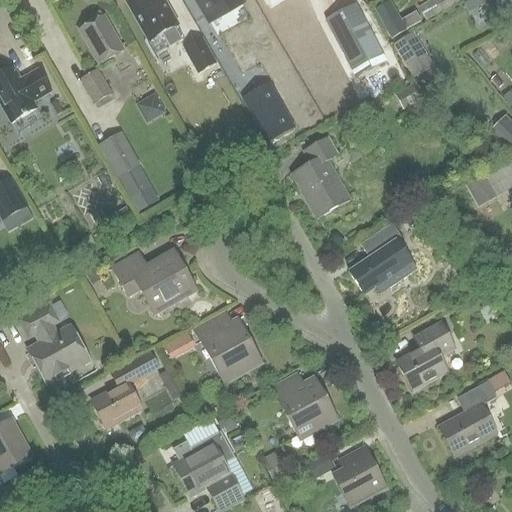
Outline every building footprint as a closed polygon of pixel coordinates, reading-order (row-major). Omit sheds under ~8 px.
[(135,0),(128,4),(150,42),(147,43),(146,42),(145,42),(154,58),(155,57),(154,56),(169,47),(170,49),(183,42),(175,28),(177,27),(161,0),(135,0)] [(197,0),(209,19),(240,1),(239,0),(197,0)] [(426,22),(461,1),(460,0),(434,0),(419,9),(426,22)] [(511,0),(479,0),(497,17),(511,8),(511,0)] [(356,6),(326,22),(356,78),(386,63),(356,6)] [(415,14),(400,23),(405,33),(421,24),(415,14)] [(99,66),(124,52),(104,18),(80,32),(99,66)] [(427,53),(414,33),(394,46),(406,66),(414,79),(434,66),(427,53)] [(199,74),(216,65),(202,41),(185,50),(199,74)] [(20,81),(13,69),(0,76),(0,103),(12,124),(37,110),(33,104),(52,93),(39,71),(20,81)] [(96,74),(81,82),(94,105),(109,96),(96,74)] [(496,76),(492,80),(500,88),(504,84),(496,76)] [(416,84),(395,96),(403,110),(424,98),(416,84)] [(244,99),(269,144),(294,130),(268,85),(244,99)] [(140,104),(151,124),(171,113),(159,93),(140,104)] [(56,104),(51,107),(57,117),(62,114),(56,104)] [(511,124),(505,118),(491,132),(511,152),(511,150),(511,124)] [(122,133),(99,147),(118,180),(120,179),(140,167),(142,166),(122,133)] [(327,161),(338,156),(328,138),(304,152),(311,164),(292,175),(318,220),(350,201),(327,161)] [(140,167),(120,179),(131,198),(141,215),(161,203),(151,186),(140,167)] [(191,185),(202,179),(195,168),(185,175),(191,185)] [(9,182),(0,187),(0,223),(2,222),(9,233),(32,219),(9,182)] [(390,289),(417,271),(397,241),(401,238),(392,225),(361,246),(369,258),(349,272),(365,297),(386,283),(390,289)] [(155,315),(193,293),(171,254),(146,268),(138,254),(113,269),(129,297),(141,290),(155,315)] [(67,371),(87,360),(71,331),(57,338),(50,326),(56,322),(49,308),(22,323),(30,337),(36,333),(43,346),(30,353),(47,382),(56,377),(58,381),(69,375),(67,371)] [(227,383),(261,364),(238,321),(231,325),(225,315),(194,331),(201,343),(204,341),(227,383)] [(439,358),(455,350),(440,324),(414,339),(421,351),(397,364),(412,392),(447,373),(439,358)] [(127,386),(141,378),(159,369),(151,356),(134,365),(112,377),(119,390),(93,404),(106,428),(140,409),(127,386)] [(496,399),(494,394),(511,384),(505,373),(488,383),(459,399),(467,414),(439,429),(455,457),(496,435),(481,408),(496,399)] [(273,389),(288,417),(300,440),(337,420),(315,380),(303,386),(297,375),(273,389)] [(232,420),(221,426),(227,436),(237,430),(232,420)] [(0,428),(0,475),(0,476),(5,485),(18,478),(13,469),(31,459),(11,423),(0,428)] [(236,460),(220,433),(190,451),(195,456),(174,467),(190,498),(203,492),(215,511),(231,511),(247,504),(223,468),(236,460)] [(353,505),(383,489),(363,452),(343,462),(348,471),(337,477),(353,505)] [(288,476),(275,454),(262,462),(274,484),(288,476)] [(308,485),(336,469),(328,456),(300,471),(308,485)]
